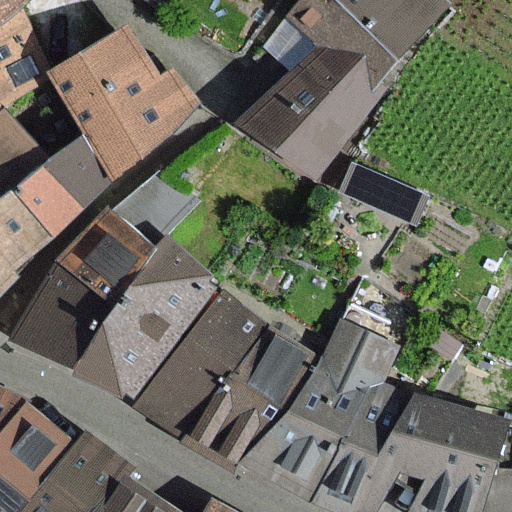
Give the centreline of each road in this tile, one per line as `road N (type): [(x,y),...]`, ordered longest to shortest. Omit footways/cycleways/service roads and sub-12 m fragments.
road 1 (residential): [(115,0),(232,86),(106,199),(0,316)]
road 2 (residential): [(0,362),(280,511)]
